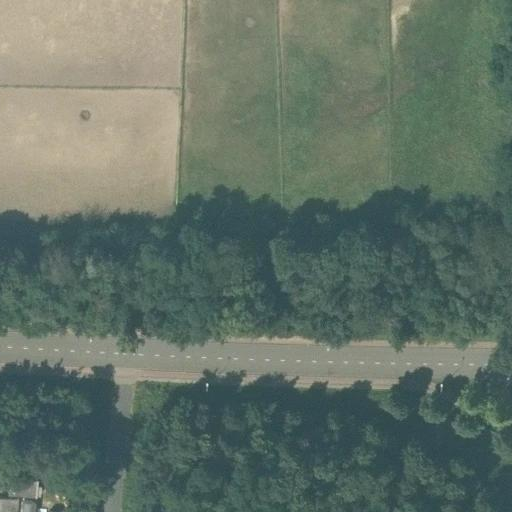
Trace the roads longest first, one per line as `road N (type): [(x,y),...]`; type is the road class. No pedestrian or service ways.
road 1 (tertiary): [(511,362),(124,352)]
road 2 (residential): [(110,511),(124,352)]
road 3 (tertiary): [(124,352),(0,345)]
